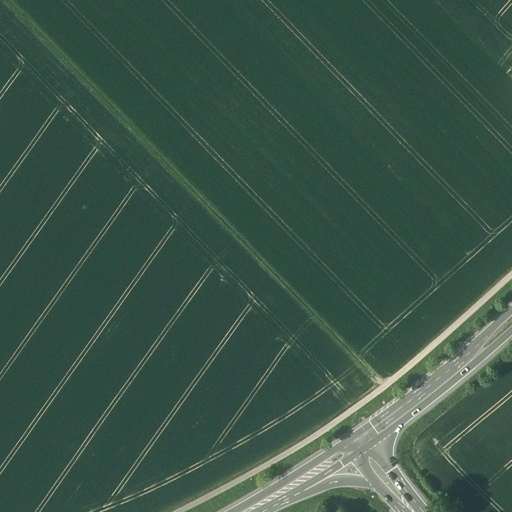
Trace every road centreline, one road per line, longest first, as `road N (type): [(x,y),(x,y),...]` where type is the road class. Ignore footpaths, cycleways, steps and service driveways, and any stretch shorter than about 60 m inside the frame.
road 1 (track): [(383,385),(8,0)]
road 2 (secondary): [(511,323),(369,435)]
road 3 (primary): [(261,505),(347,483),(399,506)]
